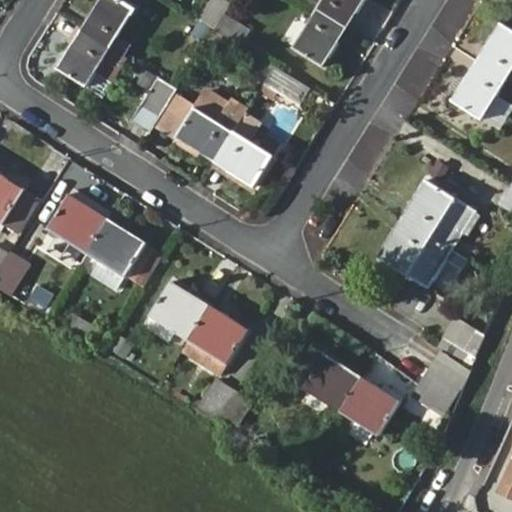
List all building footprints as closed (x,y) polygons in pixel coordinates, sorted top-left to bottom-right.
[(121,0),(99,0),(82,28),(112,46),(135,9),(121,0)] [(212,0),(200,19),(215,28),(225,13),(231,4),(225,0),(212,0)] [(323,0),(318,9),(348,28),(365,0),(323,0)] [(323,68),(348,28),(318,9),(293,48),(323,68)] [(225,13),(215,28),(240,44),(249,29),(225,13)] [(507,81),(511,84),(511,29),(502,24),(479,62),(507,81)] [(112,46),(82,28),(57,67),(88,86),(112,46)] [(483,119),(507,81),(479,62),(455,102),(483,119)] [(309,88),(275,66),(264,84),(273,89),(297,105),(309,88)] [(177,88),(159,76),(140,106),(159,118),(177,88)] [(267,98),(273,89),(264,84),(259,93),(267,98)] [(210,85),(196,108),(218,121),(233,99),(210,85)] [(159,127),(177,138),(196,108),(179,97),(159,127)] [(246,112),(248,108),(233,99),(218,121),(196,108),(177,138),(201,152),(204,147),(218,156),(246,112)] [(272,155),(248,141),(260,121),(246,112),(218,156),(233,165),(230,171),(253,185),(272,155)] [(204,147),(201,152),(215,162),(218,156),(204,147)] [(233,165),(218,156),(215,162),(230,171),(233,165)] [(230,171),(215,162),(212,166),(250,190),(253,185),(230,171)] [(0,221),(3,224),(24,189),(0,174),(0,221)] [(402,219),(454,252),(479,213),(426,181),(402,219)] [(511,210),(511,185),(500,203),(511,210)] [(49,229),(89,254),(110,220),(70,195),(49,229)] [(462,270),(468,260),(454,252),(402,219),(379,257),(430,290),(448,261),(462,270)] [(110,220),(89,254),(101,262),(126,278),(148,243),(110,220)] [(126,278),(145,290),(167,255),(148,243),(126,278)] [(0,266),(10,252),(0,245),(0,266)] [(10,252),(0,266),(0,288),(10,294),(30,263),(10,252)] [(126,278),(101,262),(92,275),(118,291),(126,278)] [(188,341),(210,305),(172,281),(149,317),(188,341)] [(249,330),(210,305),(188,341),(191,342),(227,365),(249,330)] [(73,315),(66,332),(89,340),(95,323),(73,315)] [(439,349),(466,366),(485,335),(457,318),(439,349)] [(128,358),(136,345),(121,335),(112,348),(128,358)] [(227,365),(191,342),(185,354),(220,375),(227,365)] [(302,388),(341,412),(362,377),(324,354),(302,388)] [(429,371),(412,396),(445,416),(461,391),(429,371)] [(362,377),(341,412),(347,415),(380,436),(402,402),(362,377)] [(200,408),(216,418),(234,390),(217,380),(200,408)] [(234,390),(216,418),(235,430),(252,401),(234,390)] [(324,482),(330,466),(314,461),(309,477),(324,482)] [(511,478),(503,497),(511,501),(511,478)]
